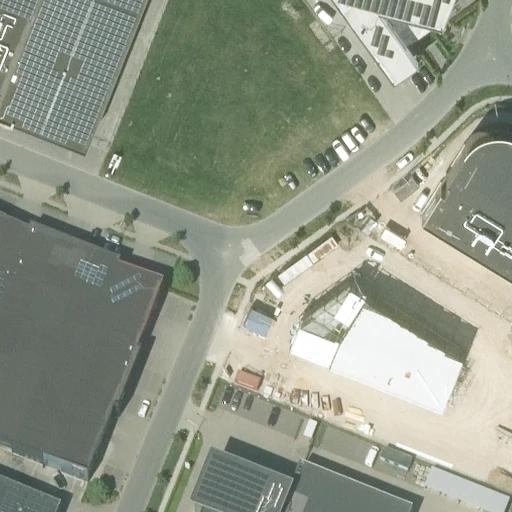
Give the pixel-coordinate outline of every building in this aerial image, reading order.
[(142,0),(0,0),(0,107),(12,112),(12,111),(86,140),(142,0)] [(224,0),(180,0),(120,154),(221,193),(287,25),(224,0)] [(339,0),(394,75),(417,59),(407,44),(439,21),(442,22),(450,0),(339,0)] [(469,144),(425,213),(511,267),(511,126),(509,126),(505,126),(502,126),(498,126),(495,127),(491,128),(488,129),(485,130),(482,132),(479,134),(476,136),(473,139),(471,141),(469,144)] [(137,358),(163,292),(119,274),(121,270),(30,234),(27,240),(0,229),(0,449),(87,484),(114,417),(118,419),(142,360),(137,358)] [(266,323),(418,384),(438,332),(329,264),(274,303),(266,323)] [(400,511),(300,472),(289,497),(211,466),(192,511),(400,511)] [(480,511),(507,511),(511,501),(433,470),(426,490),(480,511)] [(0,511),(56,511),(0,488),(0,511)]
